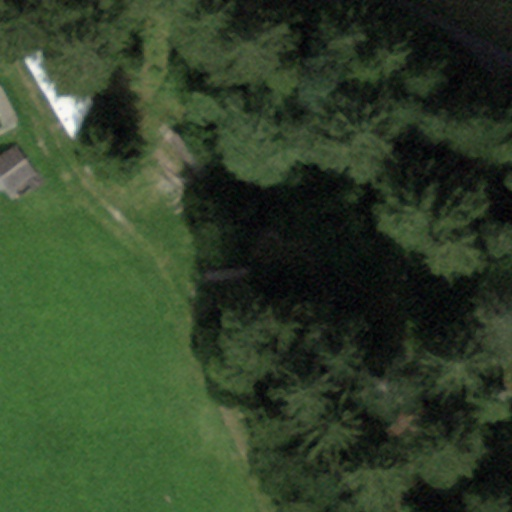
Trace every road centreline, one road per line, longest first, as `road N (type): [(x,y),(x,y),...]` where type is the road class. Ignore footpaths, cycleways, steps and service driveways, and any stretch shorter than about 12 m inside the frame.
road 1 (track): [(0,52),(73,185),(155,256),(190,336),(237,409),(269,511)]
road 2 (unclassified): [(357,0),(511,71)]
